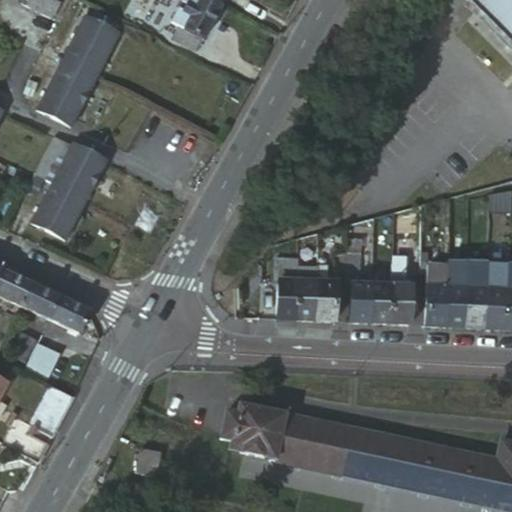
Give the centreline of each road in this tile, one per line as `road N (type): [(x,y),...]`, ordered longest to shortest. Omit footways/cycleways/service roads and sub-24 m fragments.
road 1 (tertiary): [(325,0),(144,324)]
road 2 (residential): [(511,359),(208,339),(144,324)]
road 3 (tertiary): [(144,324),(44,511)]
road 4 (residential): [(144,324),(0,255)]
